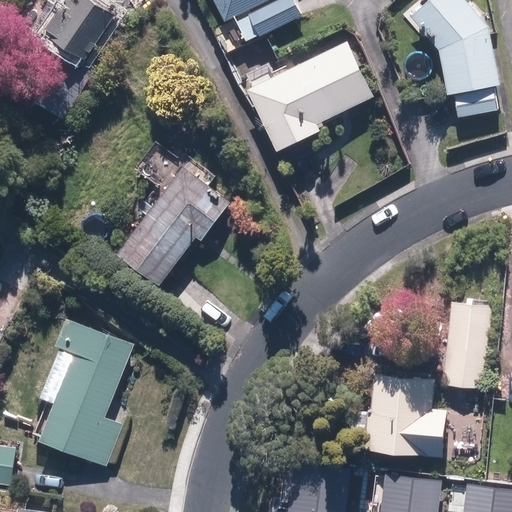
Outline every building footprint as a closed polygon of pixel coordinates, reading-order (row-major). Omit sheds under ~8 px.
[(115,12),(96,0),(50,0),(32,29),(83,62),(115,12)] [(211,0),(223,24),(271,0),(211,0)] [(259,39),(302,17),(293,0),(277,0),(247,15),(259,39)] [(498,85),(487,27),(463,0),(431,0),(410,18),(438,51),(446,95),(498,85)] [(374,98),(347,42),(245,92),(275,153),(319,131),(316,126),(374,98)] [(453,96),(457,118),(499,111),(495,89),(453,96)] [(182,168),(115,255),(156,286),(194,237),(200,242),(229,204),(182,168)] [(492,307),(451,303),(444,385),(484,389),(492,307)] [(104,418),(134,344),(67,318),(55,347),(60,349),(45,387),(59,392),(39,441),(105,467),(122,425),(104,418)] [(370,410),(354,410),(353,443),(363,443),(363,453),(445,455),(446,408),(434,408),(434,378),(371,377),(370,410)] [(0,484),(12,486),(16,447),(0,445),(0,484)] [(416,511),(421,477),(346,467),(340,511),(416,511)]
